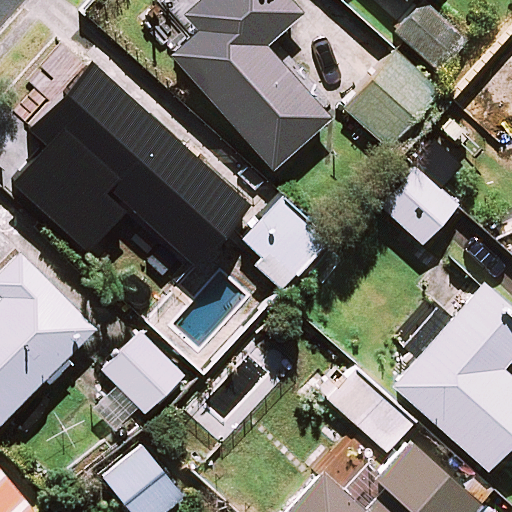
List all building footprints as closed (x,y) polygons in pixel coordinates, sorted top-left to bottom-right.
[(297,10),(288,0),(196,0),(181,14),(194,29),(167,53),(268,166),(325,115),(260,43),(297,10)] [(424,0),(410,0),(385,23),(421,62),(454,31),(424,0)] [(440,93),(394,50),(341,107),(388,150),(440,93)] [(209,172),(109,78),(43,148),(81,184),(91,173),(153,231),(209,172)] [(454,204),(414,165),(376,203),(417,242),(454,204)] [(319,242),(276,199),(236,238),(279,281),(319,242)] [(0,414),(94,326),(17,244),(0,259),(0,414)] [(511,348),(511,315),(476,283),(388,382),(481,465),(511,430),(511,382),(495,367),(511,348)] [(144,360),(126,341),(98,366),(141,412),(181,374),(157,347),(144,360)] [(407,420),(349,369),(324,397),(383,448),(407,420)] [(455,511),(469,497),(402,436),(367,473),(409,511),(455,511)] [(157,511),(179,494),(138,443),(99,475),(129,511),(157,511)] [(0,511),(25,511),(30,508),(0,469),(0,511)] [(357,507),(317,472),(281,511),(385,511),(367,496),(357,507)]
